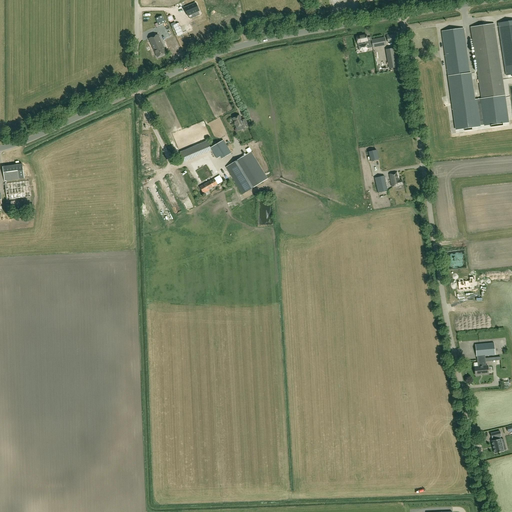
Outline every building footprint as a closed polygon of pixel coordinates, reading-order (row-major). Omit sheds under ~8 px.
[(161,9),(171,6),(170,2),(168,2),(167,0),(165,0),(159,2),(161,9)] [(200,13),(197,6),(186,11),(189,18),(200,13)] [(153,7),(148,9),(151,19),(156,17),(153,7)] [(511,21),(498,23),(506,76),(511,74),(511,21)] [(175,23),(170,25),(173,30),(174,30),(176,37),(183,34),(178,24),(176,25),(175,23)] [(505,96),(494,24),(471,28),(482,100),(505,96)] [(470,74),(463,28),(442,32),(456,129),(464,128),(465,132),(472,131),(472,127),(491,124),(491,129),(503,127),(503,122),(509,121),(505,96),(482,100),(475,101),(471,73),(470,74)] [(167,53),(158,34),(149,39),(157,57),(167,53)] [(366,35),(356,37),(359,51),(367,49),(366,47),(373,46),(372,40),(367,41),(366,35)] [(379,39),(372,40),(373,46),(373,47),(380,46),(379,39)] [(397,53),(388,54),(391,68),(399,67),(397,53)] [(249,126),(246,121),(245,119),(242,120),(240,115),(233,119),(237,128),(241,125),(243,129),(249,126)] [(231,153),(223,140),(211,148),(218,161),(231,153)] [(199,156),(195,146),(190,148),(194,158),(199,156)] [(369,152),(371,162),(379,160),(377,150),(369,152)] [(267,179),(251,152),(226,167),(242,194),(267,179)] [(201,181),(217,172),(211,162),(195,171),(201,181)] [(5,181),(24,178),(23,164),(3,167),(5,181)] [(223,173),(200,187),(204,194),(227,179),(223,173)] [(390,174),(392,187),(403,185),(402,180),(399,181),(398,173),(390,174)] [(375,178),(378,193),(388,191),(384,176),(375,178)] [(18,199),(18,202),(24,201),(23,198),(31,197),(29,180),(5,184),(8,200),(18,199)] [(471,288),(470,282),(472,282),(472,280),(475,279),(474,276),(469,277),(470,280),(458,281),(459,289),(471,288)] [(461,318),(461,339),(463,339),(466,338),(481,338),(480,332),(480,329),(480,326),(478,321),(478,316),(481,315),(481,309),(481,308),(464,308),(459,310),(460,314),(461,318)] [(511,338),(510,327),(493,328),(494,339),(511,338)] [(477,367),(474,367),(475,376),(488,374),(488,366),(486,366),(485,356),(495,355),(494,343),(475,345),(477,367)] [(501,441),(501,439),(499,439),(498,437),(501,436),(500,431),(491,433),(492,438),(493,438),(493,440),(492,441),(495,454),(504,451),(502,446),(505,445),(504,441),(501,441)]
